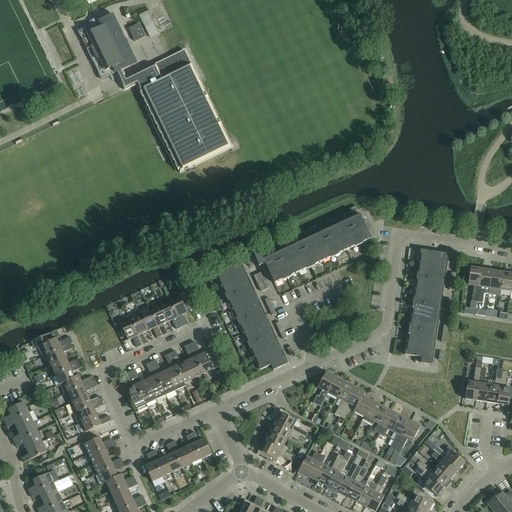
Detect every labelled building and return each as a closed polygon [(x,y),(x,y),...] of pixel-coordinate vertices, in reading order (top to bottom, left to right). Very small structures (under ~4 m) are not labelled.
[(148,11),(140,15),(151,38),(158,34),(159,34),(148,11)] [(99,22),(79,32),(102,80),(115,73),(116,73),(123,70),(137,63),(113,15),(99,21),(99,22)] [(129,26),(137,22),(134,18),(127,21),(129,26)] [(139,24),(129,29),(135,42),(145,37),(139,24)] [(123,70),(116,73),(125,91),(137,85),(180,174),(233,148),(192,63),(191,62),(190,63),(185,51),(170,57),(127,79),(123,70)] [(332,218),(324,222),(326,226),(334,222),(342,218),(340,214),(332,218)] [(274,259),(265,263),(275,284),(284,280),(291,277),(299,273),(307,269),(315,266),(323,262),(331,258),(339,254),(347,251),(355,247),(363,244),(371,240),(371,239),(369,235),(368,231),(366,227),(364,223),(362,219),(353,223),(345,226),(338,230),(330,234),(321,237),(314,241),(306,245),(297,248),(290,252),(282,256),(274,259)] [(308,229),(300,233),(302,237),(310,233),(318,229),(316,225),(308,229)] [(284,240),(276,244),(278,248),(286,244),(294,240),(292,236),(284,240)] [(262,250),(254,254),(259,263),(266,260),(264,254),(262,250)] [(406,352),(405,356),(422,358),(421,364),(432,366),(433,359),(430,359),(432,346),(434,333),(436,320),(438,307),(440,294),(442,281),(444,268),(446,254),(421,251),(420,254),(422,256),(421,264),(419,272),(418,274),(417,277),(417,280),(418,282),(417,290),(415,299),(414,300),(413,303),(413,306),(414,308),(413,316),(412,325),(410,326),(409,329),(409,332),(410,334),(409,342),(408,351),(406,352)] [(238,264),(215,274),(217,278),(219,278),(223,286),(226,294),(225,296),(227,299),(228,302),(230,302),(234,310),(237,318),(237,320),(238,323),(239,325),(241,326),(245,334),(248,342),(248,344),(249,347),(250,349),(252,350),(256,358),(260,366),(259,368),(260,371),(271,366),(274,371),(285,366),(277,348),(272,336),(266,324),(261,312),(255,300),(250,288),(244,276),(238,264)] [(469,266),(468,276),(470,277),(469,286),(474,286),(472,302),(476,302),(477,303),(482,270),(481,270),(479,269),(478,267),(469,266)] [(482,270),(477,303),(483,304),(484,294),(489,295),(490,289),(493,272),(482,270)] [(490,289),(489,295),(500,296),(501,291),(504,273),(493,272),(490,289)] [(258,275),(254,277),(258,284),(261,292),(265,290),(269,288),(266,281),(262,273),(258,275)] [(511,274),(504,273),(501,291),(511,292),(511,289),(511,274)] [(180,298),(171,303),(182,328),(187,325),(183,316),(193,311),(185,293),(179,296),(180,298)] [(269,299),(265,300),(269,308),(273,316),(276,314),(275,311),(273,307),(271,302),(269,299)] [(169,300),(159,305),(168,323),(172,321),(177,330),(182,328),(171,303),(170,303),(169,300)] [(159,305),(150,309),(151,312),(162,337),(168,334),(163,325),(168,323),(159,305)] [(149,308),(139,312),(141,317),(148,332),(153,330),(157,339),(162,337),(151,312),(150,309),(149,308)] [(129,317),(120,321),(122,326),(121,326),(128,341),(133,339),(138,349),(143,346),(131,321),(129,317)] [(131,321),(143,346),(148,344),(148,343),(144,334),(148,332),(141,317),(131,321)] [(280,323),(276,324),(280,332),(284,340),(287,338),(284,331),(280,323)] [(54,332),(33,342),(36,349),(39,347),(41,351),(44,357),(71,345),(73,344),(70,338),(62,342),(57,331),(54,332)] [(196,342),(190,345),(204,373),(213,369),(214,371),(220,368),(212,350),(206,353),(206,354),(201,356),(200,353),(201,353),(196,342)] [(71,345),(44,357),(48,367),(51,366),(66,359),(64,353),(73,349),(71,345)] [(190,345),(185,348),(190,358),(191,357),(192,360),(187,362),(194,378),(204,373),(190,345)] [(176,351),(171,354),(184,382),(189,380),(193,378),(194,378),(187,362),(182,365),(180,362),(181,362),(176,351)] [(171,354),(165,357),(170,367),(171,366),(172,369),(167,372),(176,391),(186,387),(184,382),(171,354)] [(66,359),(51,366),(56,375),(80,364),(78,359),(68,364),(66,359)] [(157,360),(151,363),(167,396),(176,391),(167,372),(162,374),(161,372),(162,371),(157,360)] [(151,363),(147,365),(153,378),(148,380),(157,400),(167,396),(151,363)] [(56,375),(53,377),(57,387),(61,385),(75,378),(73,372),(82,368),(80,364),(56,375)] [(468,382),(465,400),(476,401),(481,369),(476,368),(473,383),(468,382)] [(481,369),(476,401),(487,403),(490,380),(485,379),(486,369),(482,369),(481,369)] [(137,370),(132,372),(147,405),(157,400),(148,380),(143,383),(137,370)] [(490,380),(487,403),(498,405),(503,372),(502,372),(498,371),(497,371),(496,378),(496,381),(490,380)] [(132,372),(126,375),(131,385),(132,385),(133,387),(128,390),(137,410),(147,405),(132,372)] [(503,372),(498,405),(501,405),(502,407),(506,408),(508,406),(509,406),(511,389),(506,388),(508,373),(503,372)] [(317,395),(313,403),(316,405),(321,407),(328,394),(336,378),(327,373),(318,388),(323,391),(320,397),(317,395)] [(42,374),(34,378),(37,384),(45,380),(42,374)] [(75,378),(61,385),(65,395),(93,382),(91,377),(81,382),(79,376),(75,378)] [(336,378),(328,394),(338,399),(346,383),(336,378)] [(93,382),(65,395),(70,404),(88,396),(86,392),(97,387),(95,381),(93,382)] [(338,408),(335,414),(340,417),(355,388),(346,383),(338,399),(342,401),(338,408)] [(355,388),(340,417),(345,419),(352,406),(356,409),(357,409),(363,397),(364,397),(366,394),(355,388)] [(198,391),(193,393),(198,404),(203,401),(198,391)] [(210,392),(205,395),(207,400),(213,398),(210,392)] [(88,396),(70,404),(74,414),(77,413),(102,402),(100,397),(91,401),(88,396)] [(356,409),(354,412),(364,417),(373,402),(364,397),(363,397),(357,409),(356,409)] [(57,399),(50,402),(53,408),(60,405),(57,399)] [(77,413),(74,414),(79,424),(82,423),(97,416),(95,410),(104,406),(102,402),(77,413)] [(364,417),(363,420),(373,425),(374,422),(374,423),(382,407),(373,402),(364,417)] [(11,416),(4,420),(6,424),(28,413),(24,403),(22,404),(18,406),(8,410),(11,416)] [(382,407),(374,423),(379,425),(375,432),(380,435),(392,412),(382,407)] [(60,410),(55,412),(59,421),(64,419),(60,410)] [(278,420),(276,424),(301,436),(301,437),(305,439),(306,439),(308,434),(294,427),(297,422),(299,418),(290,414),(290,415),(281,410),(277,418),(278,420)] [(392,412),(380,435),(385,437),(388,430),(393,433),(401,417),(392,412)] [(28,413),(6,424),(8,428),(15,425),(17,430),(33,423),(28,413)] [(82,423),(79,424),(84,434),(111,421),(109,417),(100,421),(97,416),(82,423)] [(396,439),(390,449),(395,451),(400,442),(401,442),(411,422),(401,417),(393,433),(398,435),(396,439)] [(392,457),(389,462),(394,465),(400,454),(408,440),(412,443),(421,427),(411,422),(401,442),(400,442),(395,451),(392,457)] [(20,436),(13,439),(15,443),(38,432),(33,423),(17,430),(20,436)] [(272,427),(270,431),(271,433),(287,441),(289,437),(298,441),(301,437),(301,436),(276,424),(275,427),(272,427)] [(329,424),(326,429),(332,432),(335,427),(329,424)] [(336,426),(333,432),(339,435),(343,429),(336,426)] [(321,430),(318,436),(323,439),(327,433),(321,430)] [(38,432),(15,443),(17,448),(24,445),(27,449),(42,442),(38,432)] [(52,432),(46,435),(48,440),(54,437),(52,432)] [(195,433),(190,435),(202,459),(212,455),(205,440),(199,442),(195,433)] [(268,439),(266,443),(286,453),(288,448),(284,446),(287,441),(271,433),(271,434),(269,434),(267,437),(268,439)] [(190,446),(185,449),(192,464),(202,459),(190,435),(186,437),(190,446)] [(334,437),(331,444),(337,448),(341,440),(334,437)] [(100,438),(84,445),(89,455),(114,443),(112,439),(103,443),(100,438)] [(428,440),(425,444),(435,453),(458,471),(465,463),(454,454),(455,452),(450,448),(448,448),(444,453),(436,446),(428,440)] [(29,455),(22,459),(24,463),(42,454),(47,452),(42,442),(27,449),(29,455)] [(175,442),(171,444),(182,468),(192,464),(185,449),(180,451),(175,442)] [(363,443),(361,447),(370,452),(373,446),(364,442),(363,443)] [(114,443),(89,455),(94,465),(109,458),(107,452),(116,448),(114,443)] [(262,446),(258,454),(267,459),(269,456),(276,461),(279,456),(293,463),(294,461),(299,465),(300,464),(301,461),(296,458),(286,453),(266,443),(264,446),(262,446)] [(171,455),(165,458),(172,473),(182,468),(171,444),(166,446),(171,455)] [(373,446),(370,452),(376,455),(378,452),(377,448),(373,446)] [(300,449),(296,458),(301,461),(306,452),(300,449)] [(156,451),(151,453),(163,478),(172,473),(165,458),(160,460),(156,451)] [(299,473),(298,474),(304,477),(305,477),(306,476),(309,478),(321,455),(316,452),(312,460),(307,457),(299,473)] [(151,464),(145,467),(148,473),(149,474),(153,482),(163,478),(151,453),(147,455),(151,464)] [(336,472),(328,488),(331,489),(330,490),(331,492),(335,494),(336,494),(337,493),(346,477),(348,473),(344,470),(346,465),(348,461),(352,456),(347,453),(346,453),(344,457),(343,459),(336,472)] [(435,453),(432,457),(441,464),(438,468),(451,480),(458,471),(435,453)] [(321,455),(309,478),(318,483),(327,467),(322,465),(326,458),(321,455)] [(327,467),(318,483),(328,488),(336,472),(343,459),(344,457),(339,455),(337,459),(331,470),(327,467)] [(414,456),(411,460),(419,467),(444,488),(446,485),(447,486),(448,486),(452,482),(452,481),(451,480),(438,468),(435,472),(414,456)] [(109,458),(94,465),(98,475),(123,463),(122,459),(121,459),(112,463),(109,458)] [(379,460),(376,467),(381,469),(385,463),(379,460)] [(123,463),(98,475),(103,485),(106,483),(106,482),(118,477),(116,472),(125,467),(126,467),(123,463)] [(346,477),(337,493),(347,498),(355,482),(359,475),(363,468),(357,466),(350,480),(346,477)] [(389,466),(385,474),(394,478),(398,471),(389,466)] [(405,467),(401,472),(409,479),(413,474),(405,467)] [(419,467),(415,471),(427,481),(423,485),(437,497),(438,496),(440,496),(443,493),(442,491),(444,488),(419,467)] [(355,482),(347,498),(357,503),(367,483),(362,480),(367,471),(363,468),(359,475),(355,482)] [(36,487),(29,490),(31,495),(54,484),(49,474),(34,481),(36,487)] [(118,477),(106,482),(106,483),(111,493),(136,481),(134,476),(124,481),(122,475),(118,477)] [(374,493),(366,508),(373,511),(376,511),(384,498),(379,495),(388,479),(382,476),(377,486),(374,492),(374,493)] [(136,481),(111,493),(115,502),(131,495),(128,490),(138,485),(136,481)] [(367,483),(357,503),(366,508),(374,493),(374,492),(377,486),(372,483),(370,484),(367,483)] [(54,484),(31,495),(33,499),(40,496),(43,501),(59,494),(54,484)] [(394,484),(391,490),(396,493),(399,487),(394,484)] [(398,497),(397,499),(400,501),(411,506),(422,511),(427,511),(428,511),(430,511),(434,503),(432,502),(425,499),(427,495),(415,489),(413,492),(414,495),(416,496),(413,501),(400,494),(398,497)] [(161,501),(171,496),(169,491),(158,496),(161,501)] [(500,496),(489,505),(495,511),(511,511),(511,492),(511,491),(502,499),(500,496)] [(45,506),(38,510),(38,511),(45,511),(63,504),(59,494),(43,501),(45,506)] [(131,495),(115,502),(119,511),(121,511),(145,501),(143,496),(134,501),(131,495)] [(242,511),(241,511),(283,511),(284,511),(280,510),(276,508),(274,511),(262,511),(260,511),(264,501),(261,500),(257,498),(252,507),(246,503),(245,505),(243,504),(244,504),(241,502),(240,504),(239,506),(238,508),(242,511)] [(145,501),(121,511),(138,511),(138,510),(147,505),(145,501)] [(400,501),(398,505),(408,511),(407,511),(422,511),(411,506),(400,501)]
